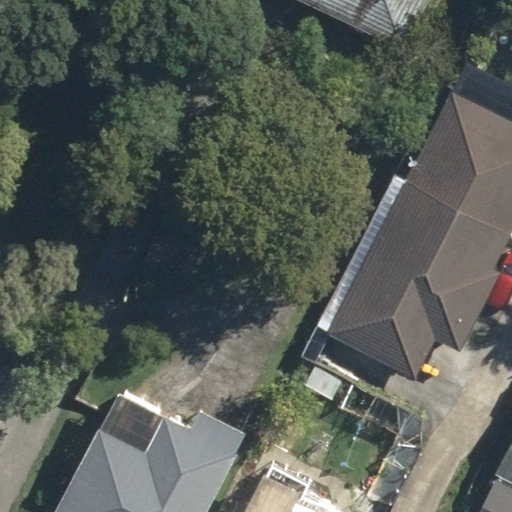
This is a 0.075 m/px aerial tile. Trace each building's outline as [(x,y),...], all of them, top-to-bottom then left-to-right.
[(346,0),(413,38),(433,0),(346,0)] [(511,109),(464,84),(337,326),(423,372),(444,331),(469,345),(511,263),(504,258),(511,242),(511,109)] [(293,336),(314,295),(286,280),(264,321),(293,336)] [(351,368),(311,350),(293,390),(333,408),(351,368)] [(62,511),(214,511),(262,420),(214,395),(205,411),(181,399),(160,439),(114,416),(62,511)] [(391,467),(347,439),(322,478),(366,507),(391,467)]
